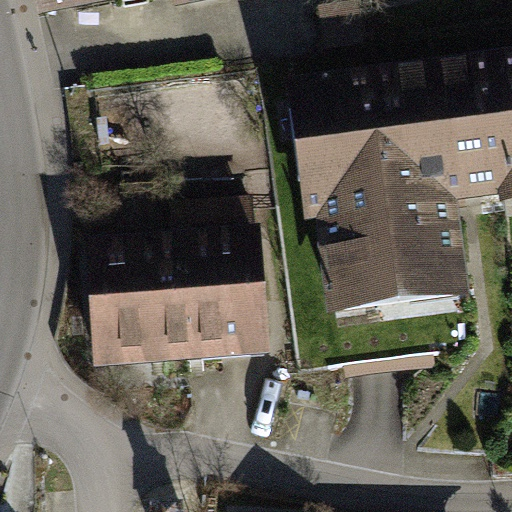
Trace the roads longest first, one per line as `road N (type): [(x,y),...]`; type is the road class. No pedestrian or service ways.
road 1 (residential): [(511,495),(359,487),(218,451),(99,448)]
road 2 (tertiary): [(0,322),(20,228),(0,50)]
road 3 (unclassified): [(0,381),(26,391),(99,448)]
